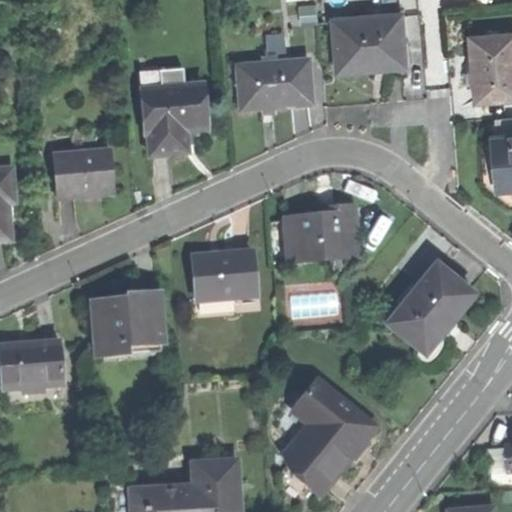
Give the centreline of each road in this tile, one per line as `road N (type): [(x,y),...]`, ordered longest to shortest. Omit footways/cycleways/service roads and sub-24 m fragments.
road 1 (residential): [(511,266),(380,158),(325,149),(0,297)]
road 2 (residential): [(511,349),(383,511)]
